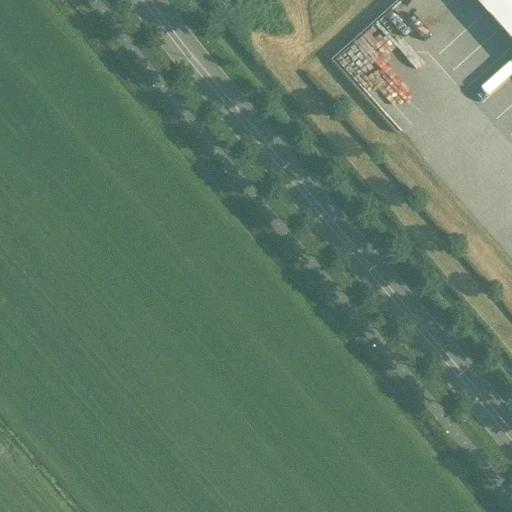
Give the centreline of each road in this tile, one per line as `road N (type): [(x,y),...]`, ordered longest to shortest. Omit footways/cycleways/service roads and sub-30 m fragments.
road 1 (tertiary): [(134,0),(511,449)]
road 2 (tertiary): [(511,417),(164,0)]
